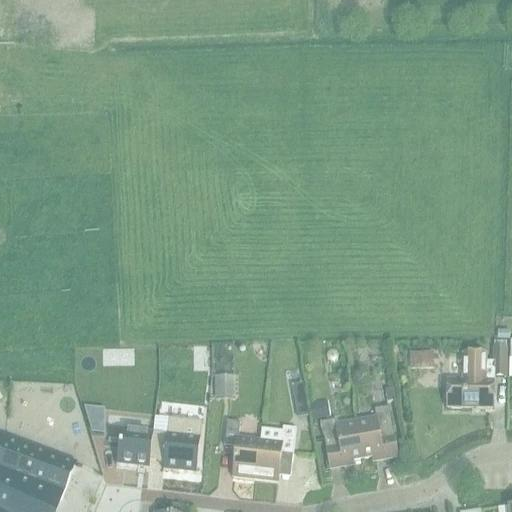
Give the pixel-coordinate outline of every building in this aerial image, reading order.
[(505,377),(505,349),(493,349),(493,364),(493,377),(505,377)] [(464,381),(447,381),(446,410),(491,411),(492,382),(483,382),(483,358),(464,357),(464,381)] [(215,379),(215,398),(234,397),(234,379),(215,379)] [(291,387),(297,418),(308,416),(302,385),(291,387)] [(385,391),(387,403),(396,401),(394,390),(385,391)] [(329,403),(311,406),(313,421),(331,418),(329,403)] [(354,422),(361,459),(381,456),(382,461),(397,458),(388,407),(373,410),(374,418),(354,422)] [(361,459),(354,422),(334,426),(333,420),(319,423),(328,470),(342,467),(342,463),(361,459)] [(232,479),(254,482),(258,442),(237,439),(239,424),(226,422),(223,447),(235,449),(232,479)] [(258,442),(254,482),(277,484),(280,454),(292,455),(295,430),(282,429),(281,432),(260,430),(259,442),(258,442)] [(120,430),(116,466),(149,470),(153,434),(120,430)] [(40,511),(47,496),(60,501),(75,463),(0,435),(0,511),(40,511)] [(147,439),(144,463),(159,465),(158,473),(188,476),(192,443),(147,439)]
